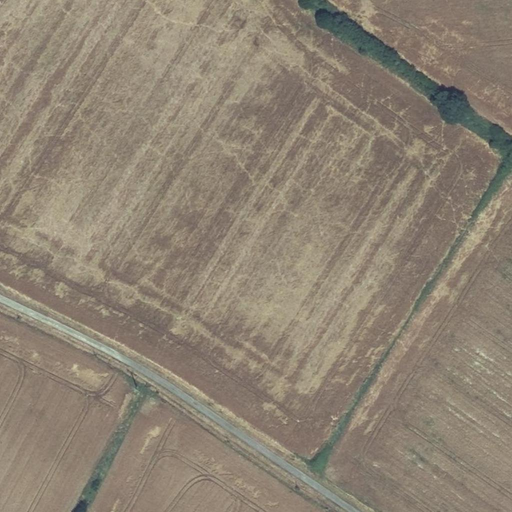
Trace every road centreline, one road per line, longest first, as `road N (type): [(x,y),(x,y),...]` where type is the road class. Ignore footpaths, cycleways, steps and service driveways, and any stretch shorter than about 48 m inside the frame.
road 1 (unclassified): [(0,297),(122,357),(352,511)]
road 2 (track): [(333,0),(511,131)]
